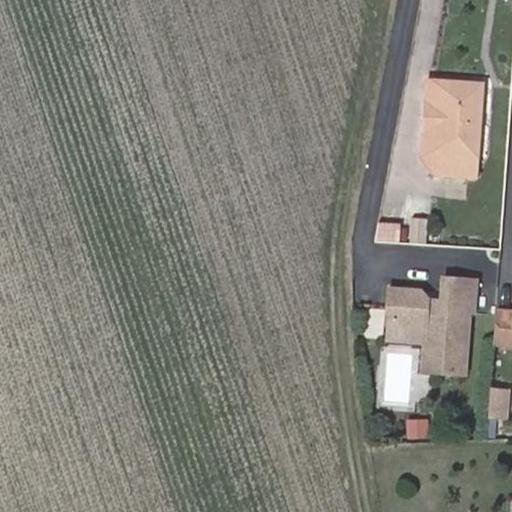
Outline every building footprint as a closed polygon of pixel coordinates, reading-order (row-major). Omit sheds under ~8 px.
[(439,150),(444,79),(431,78),(426,149),(439,150)] [(484,82),(444,79),(439,150),(437,173),(477,176),(484,82)] [(426,243),(426,218),(410,217),(409,243),(426,243)] [(398,245),(400,225),(380,224),(376,244),(398,245)] [(429,301),(421,290),(390,290),(388,323),(390,323),(427,325),(426,343),(424,371),(465,373),(469,312),(474,313),(476,280),(444,278),(442,301),(429,301)] [(511,309),(496,308),(494,342),(511,343),(511,309)] [(426,343),(427,325),(390,323),(389,340),(426,343)] [(428,435),(427,419),(409,421),(410,435),(428,435)]
